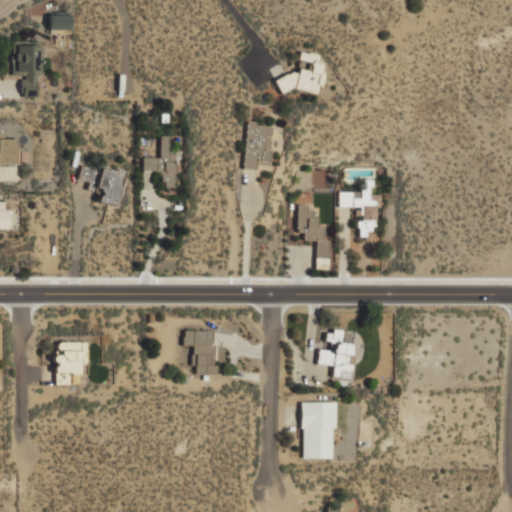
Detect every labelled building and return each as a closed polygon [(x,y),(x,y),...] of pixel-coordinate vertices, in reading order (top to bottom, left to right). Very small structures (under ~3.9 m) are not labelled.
[(48,13),(48,29),(69,29),(69,12),(48,13)] [(19,75),(19,96),(38,96),(39,41),(10,40),(9,75),(19,75)] [(317,95),(324,63),(314,61),(316,54),(299,50),(297,58),(309,61),(307,69),(298,66),(296,74),(280,70),(276,84),(317,95)] [(268,169),(271,123),(246,121),(242,167),(268,169)] [(0,131),(0,164),(18,164),(18,139),(7,139),(7,131),(0,131)] [(173,187),(174,146),(167,145),(168,135),(158,135),(158,157),(142,156),(141,170),(162,171),(161,186),(173,187)] [(97,201),(117,205),(123,172),(80,163),(76,179),(86,181),(85,187),(99,190),(97,201)] [(337,206),(357,207),(357,235),(372,235),(373,178),(359,178),(358,190),(337,190),(337,206)] [(296,231),(303,231),(303,239),(314,239),(313,268),(327,268),(328,239),(322,239),(323,224),(316,223),(316,213),(309,213),(310,204),(297,203),(296,231)] [(213,373),(213,328),(181,328),(181,345),(192,345),(191,373),(213,373)] [(316,364),(331,365),(330,377),(349,379),(354,331),(327,328),(325,349),(317,348),(316,364)] [(53,384),(70,384),(70,375),(86,375),(85,340),(52,340),(53,384)] [(333,401),(299,401),(299,457),(333,457),(333,401)]
